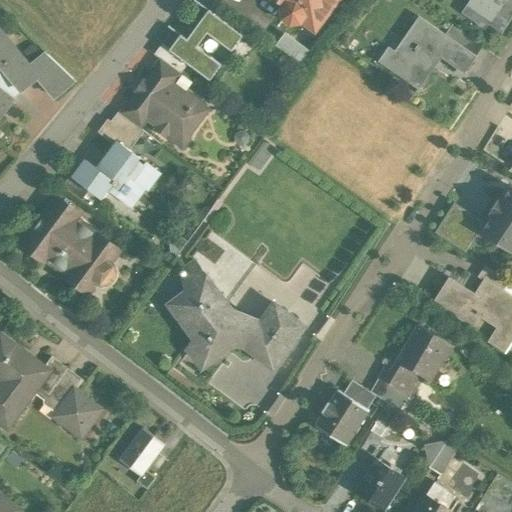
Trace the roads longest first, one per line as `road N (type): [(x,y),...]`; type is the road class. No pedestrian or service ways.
road 1 (residential): [(251,473),(511,75)]
road 2 (residential): [(0,268),(251,473)]
road 3 (residential): [(0,203),(162,0)]
